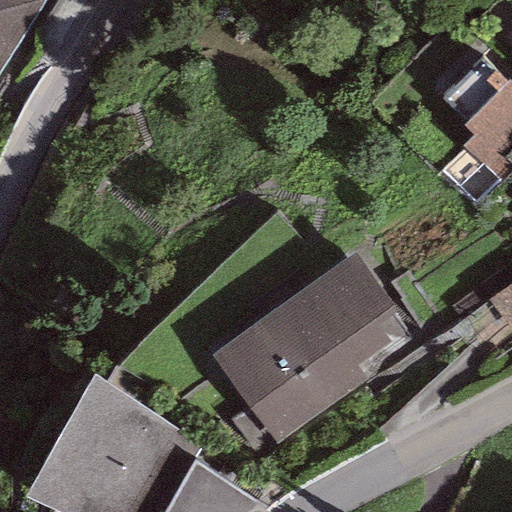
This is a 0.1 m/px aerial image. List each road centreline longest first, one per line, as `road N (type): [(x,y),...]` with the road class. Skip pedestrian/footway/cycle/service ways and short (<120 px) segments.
road 1 (tertiary): [(130,0),(51,103),(0,204)]
road 2 (tertiary): [(309,511),(511,402)]
